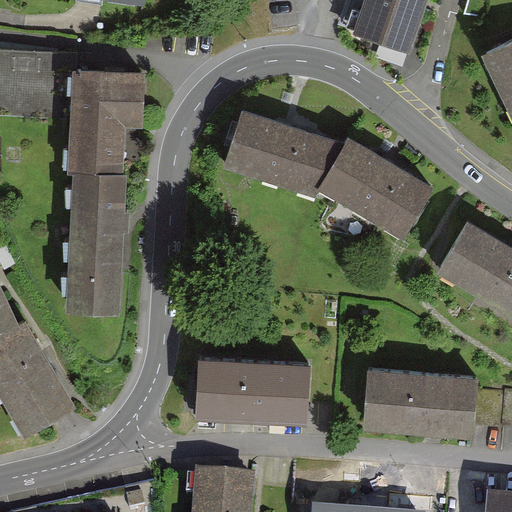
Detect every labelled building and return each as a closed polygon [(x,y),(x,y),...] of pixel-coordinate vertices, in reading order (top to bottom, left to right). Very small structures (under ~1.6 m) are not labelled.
[(425,0),(360,0),(352,25),(410,45),(425,0)] [(511,34),(483,48),(511,110),(511,34)] [(0,118),(70,120),(71,66),(72,52),(0,49),(0,118)] [(70,120),(67,213),(65,310),(121,311),(122,232),(123,214),(125,129),(125,120),(141,121),(143,68),(71,66),(70,120)] [(390,162),(348,136),(344,143),(290,123),(244,107),(227,158),(314,189),(320,180),(399,231),(426,183),(390,162)] [(511,306),(511,238),(467,211),(437,261),(511,306)] [(0,395),(17,429),(70,402),(47,356),(24,311),(15,316),(0,282),(0,395)] [(307,416),(310,356),(197,350),(194,411),(307,416)] [(480,369),(366,359),(361,419),(475,429),(480,369)] [(253,511),(257,475),(193,469),(189,511),(253,511)] [(488,511),(511,511),(511,497),(489,496),(488,511)]
